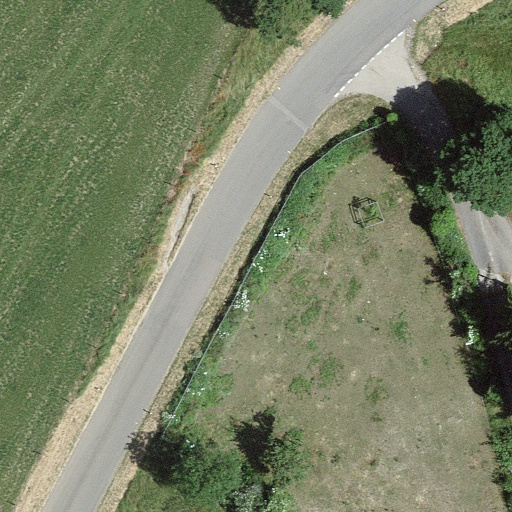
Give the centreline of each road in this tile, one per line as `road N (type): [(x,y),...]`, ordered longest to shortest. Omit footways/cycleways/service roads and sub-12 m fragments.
road 1 (track): [(511,268),(372,32),(511,356)]
road 2 (tertiary): [(412,0),(372,32),(187,312),(81,511)]
